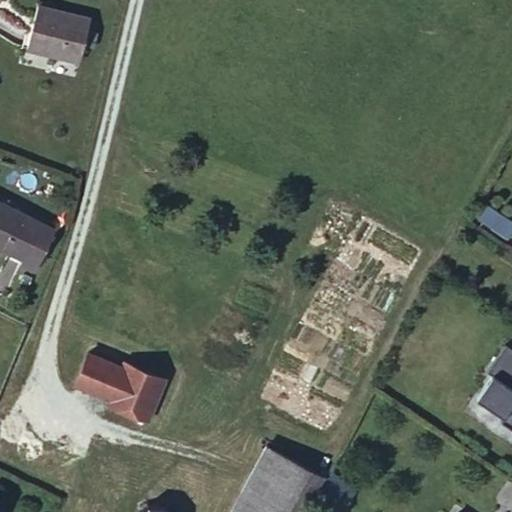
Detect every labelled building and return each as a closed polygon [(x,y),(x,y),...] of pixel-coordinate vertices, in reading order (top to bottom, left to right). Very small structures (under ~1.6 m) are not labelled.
[(59,52),(70,5),(43,0),(14,0),(6,40),(59,52)] [(19,252),(38,211),(0,192),(0,236),(8,241),(6,245),(19,252)] [(509,236),(511,230),(511,220),(492,209),(484,221),(509,236)] [(487,249),(496,235),(479,225),(471,237),(487,249)] [(75,258),(114,276),(127,249),(102,238),(100,244),(83,237),(75,258)] [(126,416),(147,373),(112,354),(106,365),(75,351),(63,375),(94,389),(90,398),(126,416)] [(511,395),(511,393),(511,366),(492,352),(473,380),(478,383),(462,407),(488,425),(485,429),(510,447),(511,444),(511,395)] [(209,511),(289,511),(298,496),(309,471),(244,440),(209,511)] [(331,489),(310,478),(301,497),(322,507),(331,489)] [(157,511),(157,508),(150,503),(143,497),(131,496),(124,499),(118,501),(110,508),(108,511),(157,511)]
